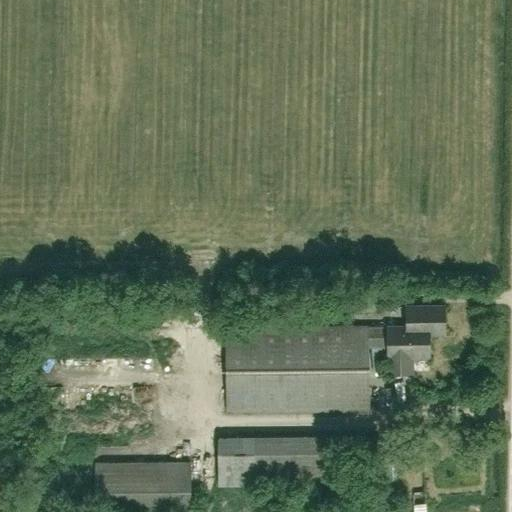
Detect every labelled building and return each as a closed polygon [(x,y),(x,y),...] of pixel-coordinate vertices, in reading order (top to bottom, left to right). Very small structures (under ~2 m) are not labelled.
[(375,311),(375,293),(345,293),(345,311),(375,311)] [(369,411),(368,347),(388,347),(388,373),(413,372),(413,358),(429,358),(429,334),(444,334),(444,306),(407,306),(407,327),(368,327),(226,328),(226,412),(369,411)] [(386,415),(415,414),(414,393),(385,394),(386,415)] [(338,471),(338,438),(218,439),(218,487),(322,486),(322,471),(338,471)] [(190,511),(190,462),(95,463),(95,511),(190,511)]
